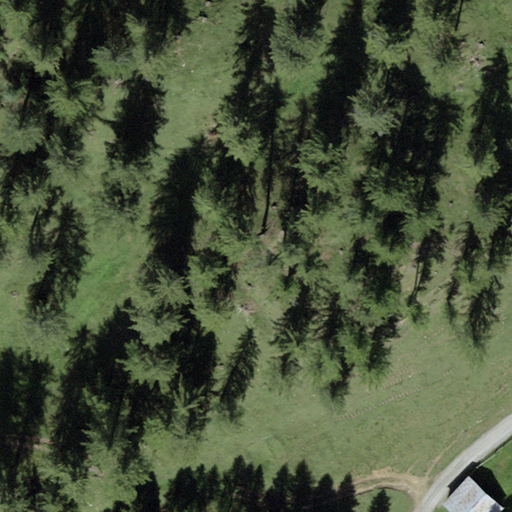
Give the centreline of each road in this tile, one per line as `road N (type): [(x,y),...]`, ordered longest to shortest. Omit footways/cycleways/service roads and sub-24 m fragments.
road 1 (track): [(433,498),(376,477),(284,511)]
road 2 (track): [(511,423),(464,461),(424,511)]
road 3 (track): [(268,511),(215,485),(154,477)]
